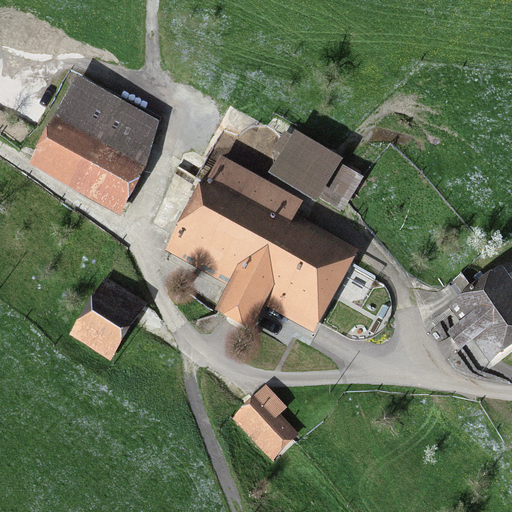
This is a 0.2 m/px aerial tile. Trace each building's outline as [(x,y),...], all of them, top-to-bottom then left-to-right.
[(155,128),(81,88),(39,166),(121,210),(139,177),(154,141),(155,128)] [(277,172),(319,195),(336,164),(294,141),(277,172)] [(310,317),(341,260),(276,224),(288,202),(221,165),(178,245),(239,279),(221,313),(252,330),(271,296),(310,317)] [(360,177),(338,165),(321,196),(343,208),(360,177)] [(459,305),(474,323),(456,337),(464,348),(482,335),(496,353),(511,341),(511,309),(491,281),(459,305)] [(111,360),(145,305),(108,282),(73,337),(111,360)] [(273,461),(293,443),(278,425),(289,415),(272,397),(241,426),(273,461)]
